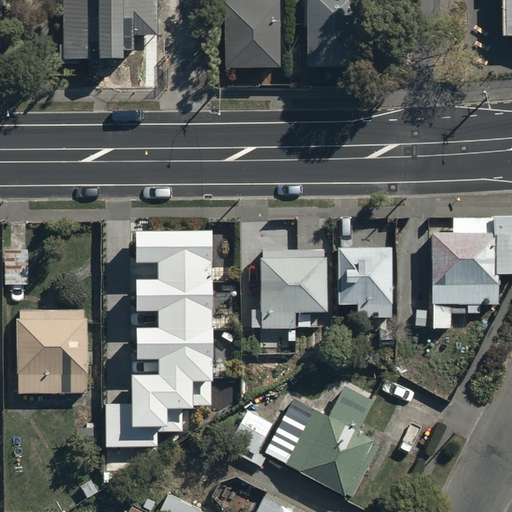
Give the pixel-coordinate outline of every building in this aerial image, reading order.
[(153,28),(153,0),(64,0),(64,61),(85,60),(85,53),(95,53),(95,61),(121,61),(121,45),(131,45),(131,28),(153,28)] [(277,63),(276,0),(224,0),(225,64),(277,63)] [(357,0),(303,0),(303,64),(357,65),(357,0)] [(493,232),(432,232),(433,324),(449,324),(449,307),(478,307),(478,299),(495,299),(495,270),(511,269),(511,217),(493,218),(493,232)] [(211,231),(137,231),(137,259),(160,259),(160,278),(211,278),(211,231)] [(389,242),(335,243),(336,300),(354,299),(354,315),(390,314),(389,242)] [(7,283),(27,282),(27,248),(7,248),(7,283)] [(324,249),(256,250),(257,327),(295,327),(295,309),(325,309),(324,249)] [(160,278),(137,278),(137,306),(159,306),(159,327),(211,327),(211,278),(160,278)] [(17,390),(85,389),(84,308),(16,308),(17,390)] [(159,327),(137,327),(137,354),(159,354),(159,376),(212,376),(211,327),(159,327)] [(212,400),(212,376),(159,376),(136,376),(136,402),(109,402),(109,441),(154,440),(154,427),(182,427),(182,400),(212,400)] [(233,432),(349,493),(376,440),(356,430),(372,399),(340,382),(324,412),(292,395),(278,421),(247,405),(233,432)] [(200,511),(298,511),(263,494),(253,511),(212,511),(203,507),(200,511)] [(124,511),(147,511),(130,502),(124,511)]
